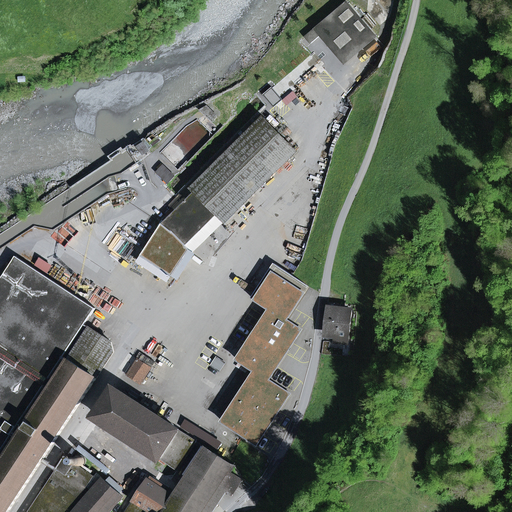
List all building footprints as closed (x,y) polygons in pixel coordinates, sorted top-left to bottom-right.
[(377,37),(348,3),(313,33),(342,67),(377,37)] [(280,82),(290,93),(317,70),(321,74),(325,70),(321,66),(324,64),(314,52),(280,82)] [(280,82),(272,88),(282,100),(290,93),(280,82)] [(201,110),(213,121),(217,116),(207,107),(201,110)] [(294,148),(267,121),(195,192),(217,215),(221,219),(294,148)] [(164,165),(157,172),(168,183),(175,176),(164,165)] [(190,250),(187,245),(217,215),(195,192),(162,224),(141,256),(173,276),(190,250)] [(0,511),(9,511),(114,352),(112,342),(85,325),(96,309),(17,256),(0,281),(0,511)] [(41,259),(38,267),(52,272),(55,264),(41,259)] [(303,330),(288,320),(310,287),(293,276),(274,264),(252,298),(270,310),(263,320),(237,360),(256,372),(223,422),(258,445),(292,394),(278,385),(270,380),(295,342),(303,330)] [(338,336),(337,343),(347,344),(351,312),(347,311),(341,311),(331,310),(328,334),(338,336)] [(216,358),(211,366),(219,371),(224,363),(216,358)] [(137,360),(128,375),(141,383),(151,368),(137,360)] [(98,417),(178,470),(196,442),(116,390),(98,417)] [(233,467),(207,449),(175,497),(165,511),(203,511),(220,487),(227,491),(232,495),(241,481),(229,474),(233,467)] [(42,487),(46,490),(67,459),(73,463),(75,459),(64,452),(42,487)] [(62,511),(63,511),(64,511),(69,511),(93,477),(81,469),(75,464),(73,463),(67,459),(46,490),(31,511),(62,511)] [(120,494),(125,489),(112,477),(107,483),(120,494)] [(149,480),(134,501),(150,511),(165,511),(175,497),(161,488),(163,485),(152,478),(150,481),(149,480)] [(103,479),(74,511),(110,511),(124,497),(120,494),(107,483),(103,479)] [(203,511),(213,511),(227,491),(220,487),(203,511)] [(150,511),(134,501),(127,511),(150,511)]
